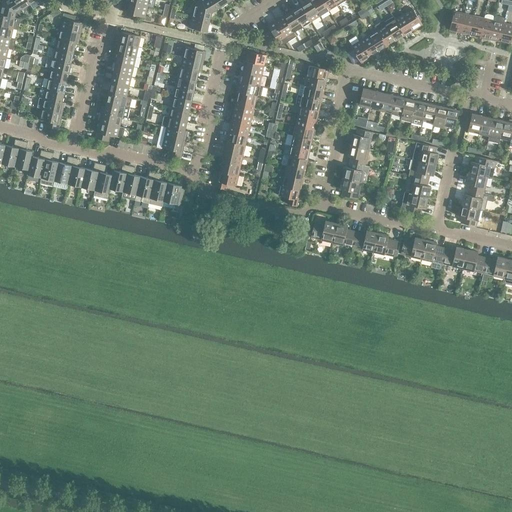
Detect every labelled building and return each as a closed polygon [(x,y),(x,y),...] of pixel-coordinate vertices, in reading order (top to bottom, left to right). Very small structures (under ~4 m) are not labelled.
[(30,4),(27,0),(5,0),(2,2),(3,3),(16,12),(20,9),(21,10),(30,4)] [(211,12),(219,8),(213,0),(198,0),(197,2),(211,12)] [(320,16),(309,0),(308,0),(301,5),(311,21),(320,16)] [(328,10),(321,0),(309,0),(320,16),(328,10)] [(337,5),(333,0),(321,0),(328,10),(337,5)] [(14,18),(16,12),(3,3),(2,2),(0,9),(0,25),(13,28),(18,29),(21,19),(14,18)] [(145,17),(148,6),(129,2),(127,13),(145,17)] [(209,21),(211,12),(197,2),(194,6),(191,17),(209,21)] [(311,21),(301,5),(292,10),(302,27),(311,21)] [(412,8),(403,14),(413,30),(422,25),(412,8)] [(302,27),(292,10),(283,16),(294,32),(302,27)] [(460,32),(464,13),(454,11),(449,30),(460,32)] [(470,35),(474,16),(464,13),(460,32),(470,35)] [(490,39),(494,20),(495,16),(485,13),(484,18),(480,37),(490,39)] [(405,36),(413,30),(403,14),(394,19),(405,36)] [(296,36),(294,32),(283,16),(269,24),(282,45),(296,36)] [(480,37),(484,18),(474,16),(470,35),(480,37)] [(499,42),(504,23),(505,18),(495,16),(494,20),(490,39),(499,42)] [(207,32),(209,21),(191,17),(189,28),(207,32)] [(396,41),(405,36),(394,19),(393,17),(384,22),(396,41)] [(80,24),(83,24),(83,23),(62,18),(60,29),(80,33),(82,28),(79,27),(80,24)] [(387,46),(396,41),(384,22),(383,21),(375,27),(377,30),(387,46)] [(511,34),(511,24),(504,23),(499,42),(510,44),(511,34)] [(0,35),(11,38),(13,28),(0,25),(0,35)] [(79,39),(80,33),(60,29),(58,39),(76,43),(78,44),(78,43),(76,42),(77,39),(79,39)] [(379,52),(387,46),(377,30),(368,35),(379,52)] [(120,32),(118,42),(138,47),(140,36),(120,32)] [(16,39),(11,38),(0,35),(0,46),(8,48),(14,49),(16,39)] [(370,57),(379,52),(368,35),(360,41),(370,57)] [(154,47),(160,48),(162,37),(156,36),(154,47)] [(74,53),(76,43),(58,39),(55,49),(74,53)] [(361,63),(370,57),(360,41),(351,46),(361,63)] [(136,57),(138,47),(118,42),(116,48),(119,48),(118,52),(115,51),(115,53),(117,53),(118,53),(136,57)] [(316,53),(324,48),(320,42),(312,47),(316,53)] [(164,44),(162,51),(169,53),(170,45),(164,44)] [(0,56),(6,58),(8,48),(0,46),(0,56)] [(185,47),(183,57),(203,62),(206,51),(185,47)] [(71,63),(74,53),(55,49),(53,58),(71,63)] [(247,51),(245,61),(264,66),(266,55),(247,51)] [(133,67),(136,57),(118,53),(117,53),(115,63),(133,67)] [(28,63),(30,57),(30,56),(29,55),(26,55),(21,57),(20,61),(24,62),(28,63)] [(201,72),(203,62),(183,57),(180,67),(198,71),(198,72),(201,72)] [(69,73),(71,63),(53,58),(51,68),(69,73)] [(261,76),(264,66),(245,61),(243,71),(261,76)] [(131,77),(133,67),(115,63),(113,72),(131,77)] [(309,65),(307,76),(326,80),(328,70),(309,65)] [(196,81),(198,72),(198,71),(180,67),(178,77),(196,81)] [(67,83),(69,73),(51,68),(48,78),(67,83)] [(18,71),(16,81),(18,81),(22,82),(24,77),(25,73),(18,71)] [(259,86),(261,76),(243,71),(240,81),(259,86)] [(129,87),(131,77),(113,72),(111,82),(129,87)] [(158,72),(155,82),(162,83),(165,74),(162,73),(158,72)] [(324,90),(326,80),(307,76),(305,86),(324,90)] [(194,91),(196,81),(178,77),(176,87),(194,91)] [(64,93),(67,83),(48,78),(46,89),(64,93)] [(263,86),(259,86),(240,81),(238,91),(257,95),(261,96),(263,86)] [(127,97),(129,87),(111,82),(108,92),(127,97)] [(321,100),(324,90),(305,86),(300,85),(298,94),(321,100)] [(192,101),(194,91),(176,87),(173,97),(192,101)] [(370,108),(374,91),(363,88),(359,106),(370,108)] [(62,102),(64,93),(46,89),(44,99),(62,103),(62,102)] [(255,105),(257,95),(238,91),(236,101),(255,105)] [(380,111),(384,93),(374,91),(370,108),(380,111)] [(132,98),(127,97),(108,92),(106,103),(129,108),(132,98)] [(391,113),(395,96),(384,93),(380,111),(391,113)] [(319,110),(321,100),(298,94),(295,104),(300,105),(319,110)] [(401,116),(405,98),(395,96),(391,113),(401,116)] [(411,122),(416,100),(417,97),(412,96),(412,99),(405,98),(401,116),(400,120),(411,122)] [(189,111),(192,101),(173,97),(171,107),(189,111)] [(64,103),(62,102),(62,103),(44,99),(41,108),(62,113),(63,107),(61,107),(62,103),(64,104),(64,103)] [(421,125),(422,121),(426,103),(416,100),(411,122),(411,123),(421,125)] [(253,110),(255,105),(236,101),(233,111),(252,115),(252,114),(258,116),(259,112),(253,110)] [(127,118),(129,108),(106,103),(105,108),(103,107),(102,111),(104,112),(104,113),(122,117),(127,118)] [(433,123),(437,105),(426,103),(422,121),(433,123)] [(317,120),(319,110),(300,105),(298,115),(317,120)] [(443,127),(443,126),(447,108),(437,105),(433,123),(432,125),(443,127)] [(187,121),(189,111),(171,107),(169,117),(187,121)] [(58,129),(62,113),(41,108),(39,119),(47,121),(45,127),(58,129)] [(458,110),(447,108),(443,126),(454,128),(458,110)] [(120,127),(122,117),(104,113),(104,112),(102,111),(99,122),(120,127)] [(250,126),(252,115),(233,111),(231,121),(250,126)] [(479,134),(483,116),(472,113),(468,131),(479,134)] [(314,130),(317,120),(298,115),(295,125),(314,130)] [(185,131),(187,121),(169,117),(164,116),(162,126),(185,131)] [(489,136),(493,118),(483,116),(479,134),(489,136)] [(499,143),(500,139),(504,121),(493,118),(489,136),(488,141),(499,143)] [(510,141),(511,132),(511,119),(510,122),(504,121),(500,139),(510,141)] [(248,135),(250,126),(231,121),(229,131),(248,135)] [(125,128),(120,127),(99,122),(95,138),(108,141),(110,135),(122,138),(125,128)] [(312,140),(314,130),(295,125),(293,135),(312,140)] [(187,131),(185,131),(162,126),(159,136),(185,142),(187,131)] [(352,134),(350,145),(369,149),(373,132),(357,129),(360,130),(359,135),(352,134)] [(245,145),(248,135),(229,131),(226,141),(245,145)] [(310,150),(312,140),(293,135),(291,146),(310,150)] [(181,158),(185,142),(159,136),(157,146),(169,149),(168,155),(181,158)] [(15,166),(21,141),(15,139),(13,147),(6,145),(2,163),(15,166)] [(28,142),(21,141),(15,166),(28,169),(29,170),(32,156),(33,152),(26,150),(28,142)] [(243,155),(245,145),(226,141),(224,151),(243,155)] [(435,153),(436,147),(416,142),(412,159),(435,165),(438,154),(435,153)] [(365,166),(369,149),(350,145),(347,156),(354,157),(353,162),(350,162),(349,162),(365,166)] [(307,160),(310,150),(291,146),(288,155),(307,160)] [(41,177),(47,152),(41,150),(39,158),(32,156),(29,170),(28,169),(27,174),(41,177)] [(241,165),(243,155),(224,151),(222,161),(241,165)] [(53,186),(55,181),(59,162),(52,161),(53,153),(47,152),(41,177),(40,183),(53,186)] [(305,170),(307,160),(288,155),(284,154),(281,164),(286,165),(305,170)] [(68,184),(74,158),(68,156),(66,164),(59,162),(55,181),(68,184)] [(496,161),(476,156),(475,162),(471,161),(468,172),(487,177),(492,178),(496,161)] [(81,187),(86,169),(78,167),(80,159),(74,158),(68,184),(81,187)] [(433,176),(435,165),(412,159),(408,176),(413,177),(428,180),(429,175),(433,176)] [(238,175),(241,165),(222,161),(220,171),(238,175)] [(369,166),(365,166),(349,162),(350,162),(349,167),(345,167),(342,177),(361,182),(365,183),(369,166)] [(95,190),(101,164),(95,163),(93,170),(86,169),(81,187),(95,190)] [(113,175),(112,175),(105,173),(107,166),(101,164),(95,190),(94,195),(107,198),(110,188),(109,188),(113,175)] [(123,191),(129,166),(123,164),(121,172),(113,170),(112,175),(113,175),(109,188),(110,188),(123,191)] [(303,180),(305,170),(286,165),(284,175),(303,180)] [(136,195),(141,176),(133,175),(135,167),(129,166),(123,191),(136,195)] [(254,168),(253,175),(259,177),(261,170),(258,169),(257,169),(254,168)] [(149,203),(156,172),(150,171),(148,178),(141,176),(136,195),(135,200),(149,203)] [(236,186),(238,175),(220,171),(216,187),(225,189),(227,183),(236,186)] [(163,201),(168,183),(160,181),(162,173),(156,172),(149,203),(162,206),(163,201)] [(484,193),(487,177),(468,172),(466,183),(469,184),(468,189),(484,193)] [(300,190),(303,180),(284,175),(282,185),(300,190)] [(357,199),(361,182),(342,177),(340,188),(346,190),(345,195),(342,195),(357,199)] [(427,186),(428,180),(413,177),(409,193),(428,197),(430,186),(427,186)] [(511,182),(505,181),(503,187),(510,189),(511,183),(511,182)] [(181,186),(168,183),(163,201),(184,205),(187,189),(181,188),(181,186)] [(297,206),(300,190),(282,185),(279,196),(289,198),(287,204),(297,206)] [(488,194),(484,193),(468,189),(467,195),(463,194),(461,205),(480,209),(484,210),(488,194)] [(425,208),(428,197),(409,193),(405,192),(401,209),(420,213),(422,207),(425,208)] [(476,226),(480,209),(461,205),(458,216),(462,217),(460,223),(476,226)] [(332,242),(336,223),(325,221),(324,224),(314,222),(311,237),(332,242)] [(352,247),(356,231),(346,229),(347,226),(336,223),(332,242),(352,247)] [(373,252),(377,233),(366,230),(366,234),(356,231),(352,247),(373,252)] [(388,235),(377,233),(373,252),(394,256),(397,241),(388,239),(388,235)] [(421,259),(426,240),(415,237),(414,241),(404,238),(401,254),(421,259)] [(442,263),(446,248),(436,246),(437,242),(426,240),(421,259),(442,263)] [(463,268),(467,249),(456,247),(455,250),(446,248),(442,263),(463,268)] [(483,273),(487,258),(477,255),(478,252),(467,249),(463,268),(483,273)] [(504,278),(508,259),(497,256),(496,260),(487,258),(483,273),(504,278)]
